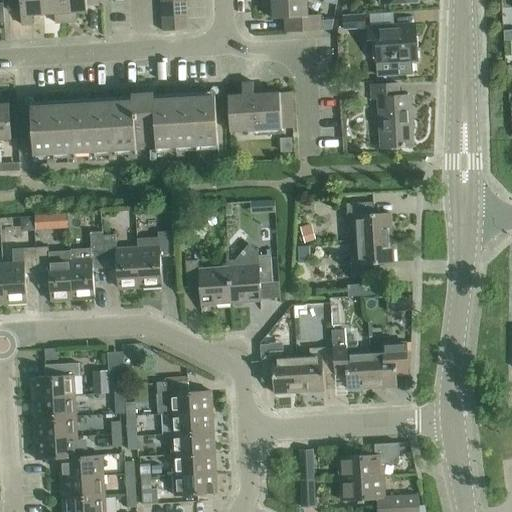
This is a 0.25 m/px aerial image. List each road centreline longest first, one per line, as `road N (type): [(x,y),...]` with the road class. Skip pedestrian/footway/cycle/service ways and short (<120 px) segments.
road 1 (residential): [(247,432),(234,363),(150,328),(1,339)]
road 2 (residential): [(219,36),(200,47),(0,59)]
road 3 (tertiary): [(463,215),(462,0)]
road 4 (residential): [(451,414),(247,432)]
road 5 (tertiary): [(451,414),(463,215)]
road 6 (residential): [(11,511),(1,339)]
road 7 (residential): [(309,151),(298,63),(219,36)]
